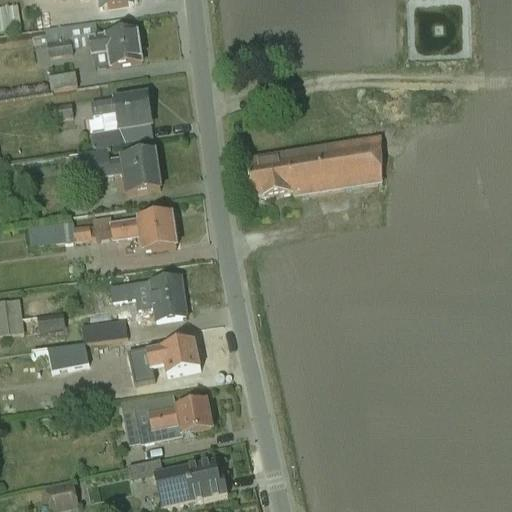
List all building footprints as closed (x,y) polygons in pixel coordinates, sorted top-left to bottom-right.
[(95,0),(97,12),(132,7),(130,0),(95,0)] [(107,71),(140,66),(135,30),(86,37),(89,59),(105,57),(107,71)] [(93,100),(94,85),(68,84),(67,99),(93,100)] [(115,134),(149,129),(145,97),(110,102),(115,134)] [(257,204),(379,182),(372,142),(250,165),(257,204)] [(125,200),(160,194),(153,154),(118,160),(125,200)] [(139,257),(175,251),(170,217),(134,222),(139,257)] [(89,249),(110,248),(109,233),(88,234),(89,249)] [(82,235),(42,234),(41,253),(81,254),(82,235)] [(154,329),(186,323),(179,282),(147,288),(154,329)] [(38,339),(34,305),(0,309),(0,317),(4,344),(38,339)] [(142,330),(120,331),(121,348),(142,347),(142,330)] [(164,379),(197,373),(191,346),(129,358),(131,372),(161,366),(164,379)] [(0,385),(19,386),(20,363),(0,361),(0,385)] [(178,442),(212,435),(206,404),(172,411),(173,414),(147,420),(150,436),(176,431),(178,442)] [(159,511),(174,511),(221,502),(213,467),(152,480),(159,511)] [(89,489),(61,495),(64,511),(84,511),(93,510),(89,489)]
